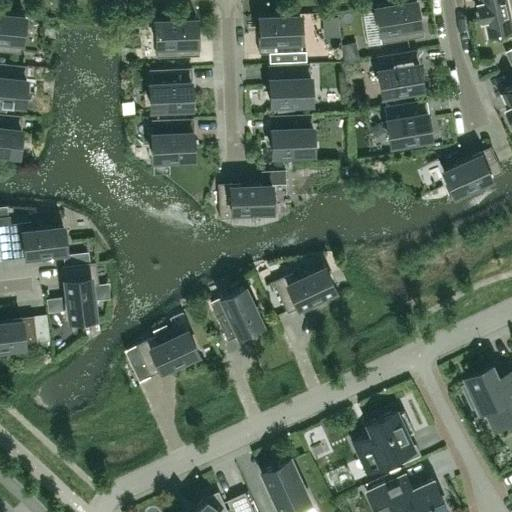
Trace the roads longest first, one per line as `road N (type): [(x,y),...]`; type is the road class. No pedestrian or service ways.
road 1 (residential): [(500,511),(417,353)]
road 2 (residential): [(231,156),(225,0)]
road 3 (residential): [(447,0),(475,122)]
